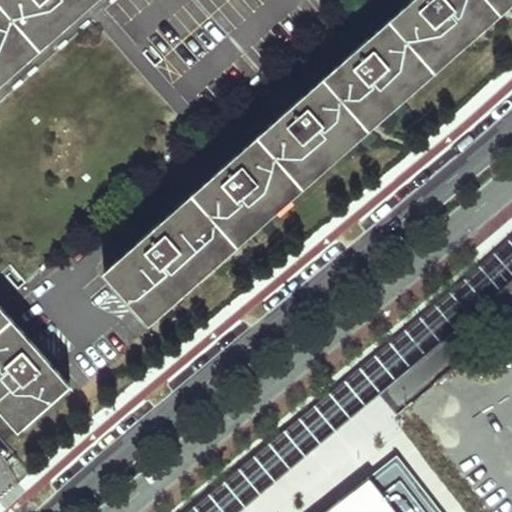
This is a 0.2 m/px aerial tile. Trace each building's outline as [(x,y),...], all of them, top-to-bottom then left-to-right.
[(0,0),(0,69),(6,64),(52,24),(79,0),(0,0)] [(105,267),(148,314),(505,0),(413,0),(365,42),(295,103),(224,164),(150,228),(105,267)] [(0,395),(22,420),(69,379),(38,344),(0,301),(0,395)] [(469,451),(511,419),(476,373),(434,405),(469,451)] [(22,420),(0,395),(0,408),(15,425),(22,420)] [(511,511),(511,509),(508,511),(499,511),(415,399),(397,413),(471,511),(511,511)] [(443,511),(398,455),(324,511),(443,511)]
